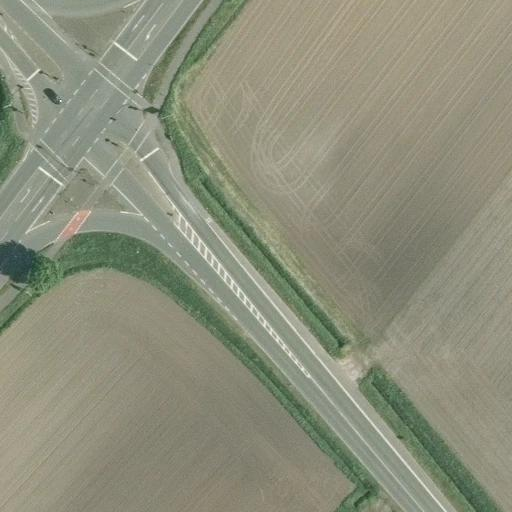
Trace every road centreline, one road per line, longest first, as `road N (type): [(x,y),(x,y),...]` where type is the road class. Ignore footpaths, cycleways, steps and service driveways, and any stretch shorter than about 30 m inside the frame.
road 1 (secondary): [(424,511),(198,245)]
road 2 (primary): [(0,254),(68,225),(108,221),(198,245)]
road 3 (secondary): [(198,245),(90,113)]
road 4 (primary): [(0,231),(90,113)]
road 5 (primary): [(90,113),(175,0)]
road 6 (secondary): [(90,113),(0,16)]
